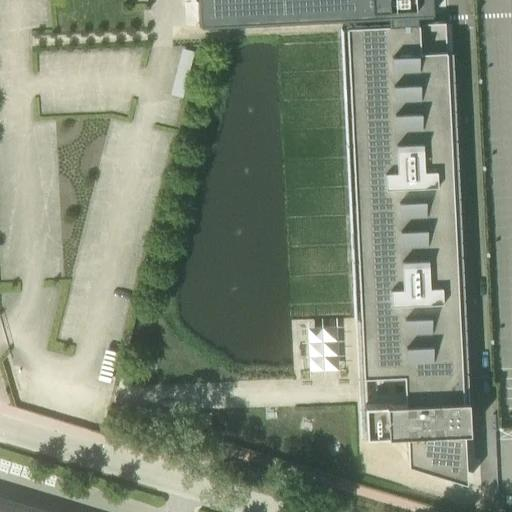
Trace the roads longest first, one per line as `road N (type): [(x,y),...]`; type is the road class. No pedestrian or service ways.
road 1 (unknown): [(460,0),(486,472),(511,471)]
road 2 (unclassified): [(0,427),(269,511)]
